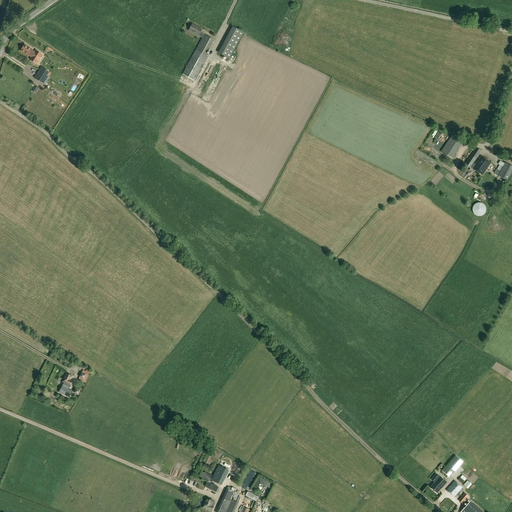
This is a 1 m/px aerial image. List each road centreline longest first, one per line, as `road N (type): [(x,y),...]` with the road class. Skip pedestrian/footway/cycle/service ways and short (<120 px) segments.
road 1 (unclassified): [(0,102),(95,175),(440,511)]
road 2 (unknown): [(0,408),(181,486)]
road 3 (unclassified): [(364,0),(511,31)]
